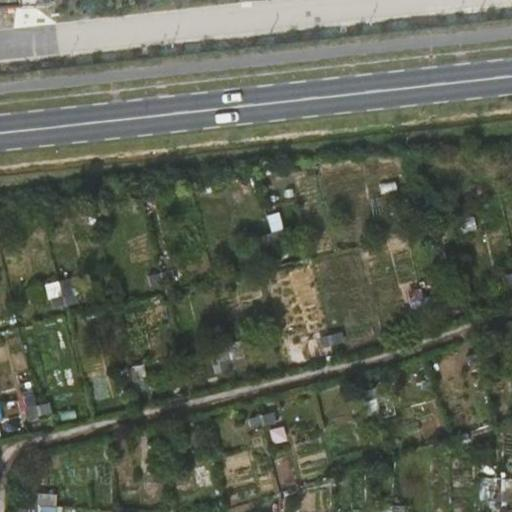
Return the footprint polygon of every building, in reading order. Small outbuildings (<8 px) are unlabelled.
[(473,285),(500,280),(498,267),(506,266),(509,281),(511,280),(511,242),(503,199),(477,205),(482,225),(461,229),(473,285)] [(47,284),(53,306),(78,300),(72,277),(47,284)] [(148,303),(122,310),(134,355),(175,343),(164,302),(149,306),(148,303)] [(21,336),(0,341),(0,367),(2,374),(29,367),(21,336)] [(111,511),(112,508),(78,507),(57,507),(57,493),(34,492),(33,511),(111,511)]
